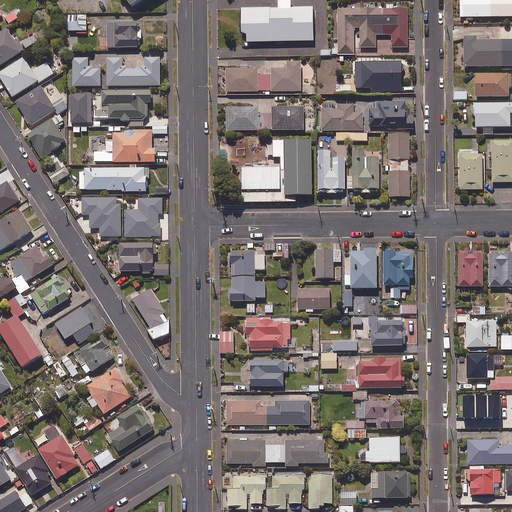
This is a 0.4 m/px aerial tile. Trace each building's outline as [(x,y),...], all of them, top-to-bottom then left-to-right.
[(511,0),(459,0),(460,19),(511,18),(511,0)] [(292,1),(279,2),(279,9),(243,10),(244,35),(248,35),(248,44),(316,42),(315,8),(292,9),(292,1)] [(409,10),(339,10),(339,56),(355,56),(355,29),(361,29),(361,52),(377,52),(377,36),(393,36),(393,48),(409,48),(409,10)] [(19,20),(15,13),(6,19),(10,25),(19,20)] [(87,16),(70,17),(70,32),(88,31),(87,16)] [(139,24),(109,24),(109,49),(139,49),(139,40),(143,40),(143,33),(139,33),(139,24)] [(18,47),(8,30),(0,35),(0,67),(25,52),(21,45),(18,47)] [(38,42),(34,35),(22,42),(27,49),(38,42)] [(511,41),(476,42),(476,39),(464,39),(464,68),(511,68),(511,41)] [(127,67),(123,67),(123,59),(108,59),(108,87),(161,87),(161,58),(146,58),(146,70),(128,70),(127,67)] [(34,73),(25,59),(0,74),(0,75),(14,98),(39,83),(40,84),(55,75),(48,64),(34,73)] [(94,67),(89,67),(89,59),(74,59),(74,88),(102,87),(101,69),(94,70),(94,67)] [(302,63),(289,64),(289,69),(273,69),(273,77),(259,77),(259,70),(228,70),(228,93),(270,93),(303,92),(302,63)] [(404,63),(357,63),(357,76),(352,76),(352,89),(373,89),(373,92),(404,91),(404,63)] [(510,77),(476,77),(476,99),(510,99),(510,77)] [(317,85),(309,85),(309,95),(317,95),(317,85)] [(55,108),(42,88),(18,103),(32,127),(55,113),(58,116),(69,109),(65,102),(55,108)] [(153,91),(104,93),(104,95),(97,95),(98,112),(95,112),(95,119),(102,119),(102,124),(109,124),(108,120),(122,120),(122,124),(131,124),(131,121),(147,120),(147,105),(153,105),(153,91)] [(467,93),(455,93),(455,102),(467,101),(467,93)] [(92,95),(72,95),(72,124),(93,124),(92,95)] [(379,109),(370,110),(371,128),(382,127),(382,131),(416,130),(415,121),(410,121),(409,102),(379,103),(379,109)] [(475,130),(511,128),(511,104),(474,106),(475,130)] [(355,114),(355,105),(338,106),(338,110),(323,110),(323,132),(364,132),(364,114),(355,114)] [(260,108),(228,109),(228,132),(305,131),(305,108),(273,108),(273,115),(260,115),(260,108)] [(65,122),(61,116),(28,136),(43,159),(68,144),(57,127),(65,122)] [(154,127),(154,135),(169,135),(169,127),(154,127)] [(154,151),(153,132),(115,133),(115,144),(108,144),(108,153),(95,154),(96,163),(115,163),(115,164),(157,163),(157,150),(154,151)] [(410,135),(390,136),(391,199),(411,198),(410,135)] [(511,142),(491,143),(492,185),(511,184),(511,142)] [(314,143),(275,143),(275,158),(283,158),(283,170),(287,170),(287,203),(296,203),(296,198),(314,198),(314,143)] [(347,191),(347,159),(332,159),(332,153),(319,153),(320,192),(323,192),(323,194),(344,194),(344,192),(347,191)] [(348,190),(354,190),(354,192),(362,191),(362,195),(373,194),(373,192),(382,192),(381,159),(367,160),(367,153),(354,153),(354,177),(348,177),(348,190)] [(483,191),(482,154),(458,155),(460,192),(483,191)] [(51,179),(56,185),(71,175),(66,169),(51,179)] [(148,169),(86,170),(86,174),(81,174),(81,191),(124,191),(124,193),(148,193),(148,169)] [(282,169),(244,169),(244,194),(282,193),(282,169)] [(7,190),(1,181),(0,181),(0,215),(16,206),(10,196),(14,194),(10,188),(7,190)] [(123,238),(123,212),(122,204),(118,204),(118,198),(83,199),(84,215),(91,215),(91,229),(101,229),(101,238),(123,238)] [(126,239),(152,238),(162,237),(162,224),(160,224),(160,216),(164,216),(164,199),(139,199),(139,211),(125,211),(126,239)] [(0,253),(34,232),(21,212),(0,224),(0,253)] [(290,244),(277,245),(277,258),(291,257),(290,244)] [(155,245),(121,246),(122,274),(145,273),(145,277),(170,276),(170,265),(156,266),(155,245)] [(39,248),(12,264),(24,284),(27,283),(55,266),(47,253),(43,255),(39,248)] [(342,252),(317,252),(317,279),(335,279),(335,263),(342,263),(342,252)] [(379,290),(379,252),(352,252),(353,290),(379,290)] [(258,253),(232,254),(233,303),(257,302),(257,299),(267,299),(266,284),(257,284),(257,272),(266,272),(266,256),(258,256),(258,253)] [(415,253),(386,254),(386,287),(392,287),(392,299),(402,299),(402,291),(411,290),(411,279),(415,279),(415,253)] [(483,289),(482,254),(458,255),(459,289),(483,289)] [(511,255),(489,256),(489,289),(511,288),(511,255)] [(7,284),(1,276),(0,276),(0,302),(19,290),(13,280),(7,284)] [(44,316),(75,297),(72,291),(73,290),(68,281),(63,284),(59,278),(31,295),(44,316)] [(157,343),(171,334),(171,321),(169,322),(165,315),(167,314),(152,291),(135,302),(151,329),(149,330),(157,343)] [(300,310),(307,310),(307,313),(315,313),(315,310),(331,310),(331,291),(300,291),(300,310)] [(354,308),(353,292),(345,293),(346,308),(354,308)] [(22,295),(9,303),(18,318),(26,313),(23,308),(28,305),(22,295)] [(256,314),(256,305),(248,306),(248,314),(256,314)] [(273,306),(265,306),(266,314),(274,313),(273,306)] [(101,330),(86,307),(53,328),(69,351),(101,330)] [(418,307),(401,307),(401,315),(418,315),(418,307)] [(44,357),(19,318),(0,330),(0,331),(24,370),(44,357)] [(273,325),(273,318),(248,319),(249,338),(252,337),(253,353),(274,352),(274,349),(292,348),(291,324),(273,325)] [(379,319),(372,319),(373,348),(405,347),(405,323),(379,323),(379,319)] [(498,348),(498,323),(468,323),(469,349),(498,348)] [(235,354),(235,333),(222,333),(222,354),(235,354)] [(111,347),(104,336),(75,355),(89,376),(116,358),(109,348),(111,347)] [(511,336),(502,337),(502,351),(511,351),(511,336)] [(358,343),(337,343),(337,352),(358,352),(358,343)] [(338,370),(338,355),(323,355),(323,370),(338,370)] [(503,356),(469,356),(469,380),(495,380),(495,366),(504,366),(503,356)] [(61,380),(67,376),(70,381),(81,374),(72,360),(61,367),(63,370),(56,374),(61,380)] [(368,391),(403,389),(402,361),(361,363),(362,381),(348,381),(348,386),(343,386),(343,393),(353,393),(353,401),(368,401),(368,391)] [(289,363),(251,363),(251,388),(285,388),(285,373),(290,373),(289,363)] [(130,380),(122,367),(88,388),(94,399),(89,402),(94,409),(100,405),(106,415),(132,399),(123,384),(130,380)] [(0,395),(12,388),(0,369),(0,395)] [(492,382),(492,391),(511,391),(511,377),(498,378),(498,382),(492,382)] [(69,395),(65,387),(56,391),(60,399),(69,395)] [(263,403),(228,403),(228,427),(311,426),(311,402),(277,403),(277,408),(263,408),(263,403)] [(495,402),(472,403),(473,427),(510,426),(510,411),(495,411),(495,402)] [(401,403),(360,404),(360,419),(369,419),(369,424),(379,424),(379,431),(406,430),(406,418),(401,418),(401,403)] [(157,430),(142,406),(119,420),(124,427),(110,436),(121,453),(157,430)] [(349,431),(366,430),(366,422),(349,423),(349,431)] [(82,466),(56,426),(45,433),(52,444),(40,452),(59,481),(82,466)] [(366,430),(349,431),(349,439),(368,439),(368,430),(366,430)] [(402,440),(371,440),(371,453),(367,453),(368,465),(402,464),(402,440)] [(266,442),(228,442),(228,465),(256,465),(256,468),(267,468),(266,464),(287,463),(287,469),(299,468),(299,465),(330,465),(330,455),(326,455),(325,441),(287,442),(287,445),(266,446),(266,442)] [(511,446),(501,447),(500,441),(469,441),(469,466),(511,465),(511,446)] [(93,460),(83,445),(75,450),(85,465),(93,460)] [(32,497),(54,485),(50,477),(52,476),(40,456),(25,465),(15,448),(7,453),(32,497)] [(116,461),(109,451),(95,460),(102,470),(116,461)] [(0,489),(13,481),(0,461),(0,489)] [(99,472),(93,462),(87,466),(93,475),(99,472)] [(502,472),(469,472),(469,481),(473,481),(473,497),(495,497),(495,484),(502,484),(502,472)] [(411,474),(372,475),(373,483),(380,483),(380,490),(373,490),(374,501),(412,500),(411,474)] [(266,476),(235,477),(235,489),(228,489),(229,508),(237,508),(237,511),(249,511),(248,499),(251,499),(251,505),(265,505),(265,492),(267,492),(266,476)] [(273,490),(268,490),(268,508),(277,508),(277,511),(287,511),(287,496),(290,496),(290,506),(303,506),(303,492),(306,492),(306,476),(273,477),(273,490)] [(334,476),(310,476),(310,511),(326,511),(326,505),(333,505),(334,476)] [(23,511),(27,510),(16,492),(0,502),(0,511),(23,511)] [(341,493),(342,505),(358,505),(358,493),(341,493)]
